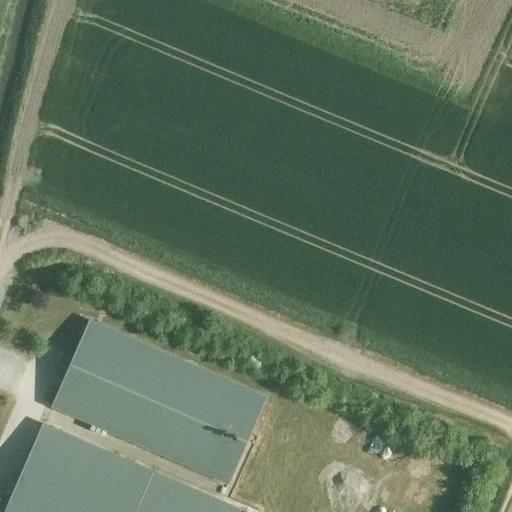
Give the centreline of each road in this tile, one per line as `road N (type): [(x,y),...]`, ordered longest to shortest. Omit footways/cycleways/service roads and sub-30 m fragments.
road 1 (track): [(0,279),(37,253),(84,253),(511,425)]
road 2 (track): [(0,472),(33,389),(25,376),(0,367)]
